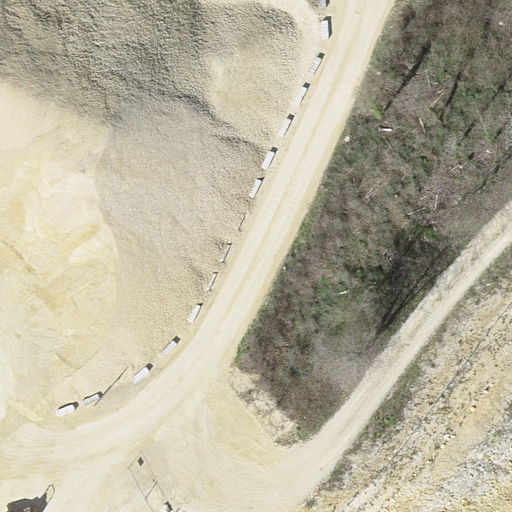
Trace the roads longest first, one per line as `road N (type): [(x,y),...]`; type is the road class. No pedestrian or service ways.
road 1 (track): [(47,472),(192,189),(321,0)]
road 2 (track): [(254,511),(511,241)]
